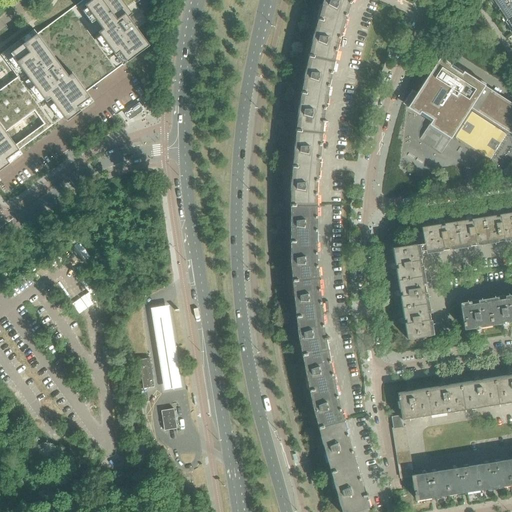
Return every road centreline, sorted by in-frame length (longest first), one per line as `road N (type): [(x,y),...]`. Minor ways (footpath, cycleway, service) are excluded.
road 1 (secondary): [(287,511),(252,383),(236,224),(245,94),(267,0)]
road 2 (residential): [(434,0),(400,66),(365,207),(377,372)]
road 3 (secondary): [(183,148),(239,511)]
road 4 (unclassified): [(0,233),(104,163),(183,148)]
road 5 (secondary): [(196,0),(180,83),(183,148)]
road 6 (residential): [(377,372),(511,350)]
